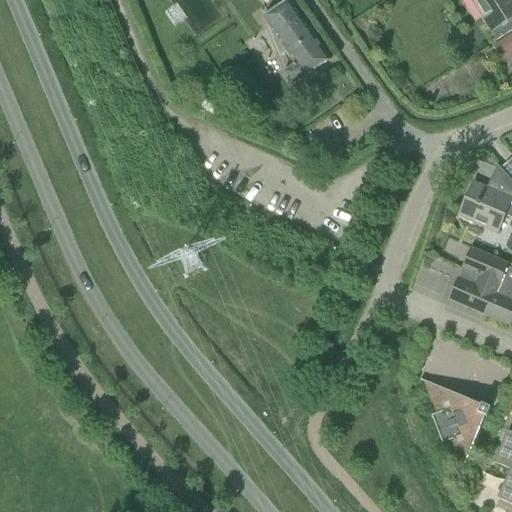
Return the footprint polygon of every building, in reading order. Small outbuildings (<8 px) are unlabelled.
[(511,0),(469,0),(495,42),(511,31),(511,0)] [(262,19),(267,27),(279,57),(286,54),(294,65),(282,73),(292,86),(330,60),(289,1),(262,19)] [(511,35),(511,34),(492,47),(502,63),(511,56),(511,35)] [(458,217),(497,234),(505,216),(511,219),(511,182),(497,165),(491,178),(497,181),(493,192),(472,183),(458,217)] [(471,249),(461,270),(463,271),(458,280),(457,280),(448,300),(510,327),(511,322),(511,270),(506,268),(507,266),(471,249)] [(467,401),(420,380),(420,381),(424,383),(436,415),(431,417),(442,445),(447,443),(460,474),(458,479),(485,418),(486,419),(490,410),(481,406),(481,407),(479,407),(476,399),(478,398),(478,397),(467,401)] [(511,506),(511,434),(507,432),(494,464),(510,471),(497,500),(511,506)]
